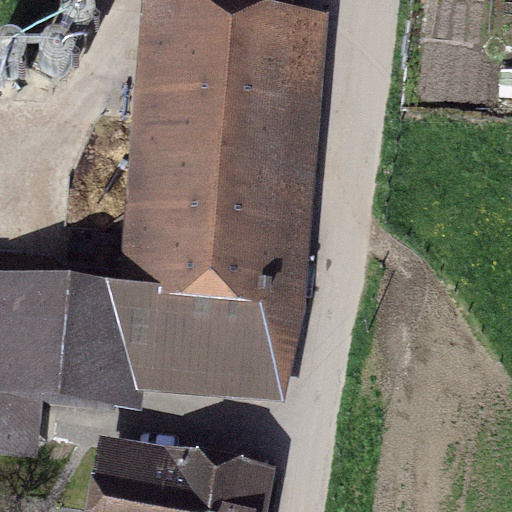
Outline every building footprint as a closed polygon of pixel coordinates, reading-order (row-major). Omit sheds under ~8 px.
[(91,11),(80,4),(67,7),(60,18),(63,31),(74,38),(87,35),(94,24),(91,11)] [(308,171),(281,169),(292,25),(172,16),(151,269),(154,269),(149,335),(228,341),(225,378),(266,381),(281,205),(305,207),(308,171)] [(48,44),(40,55),(41,68),(52,77),(65,75),(74,65),(72,51),(62,43),(48,44)] [(0,49),(0,76),(0,77),(13,80),(25,73),(28,60),(21,48),(8,45),(0,49)] [(0,283),(0,455),(28,458),(34,403),(113,410),(124,295),(0,283)] [(250,511),(255,489),(114,464),(106,511),(250,511)]
